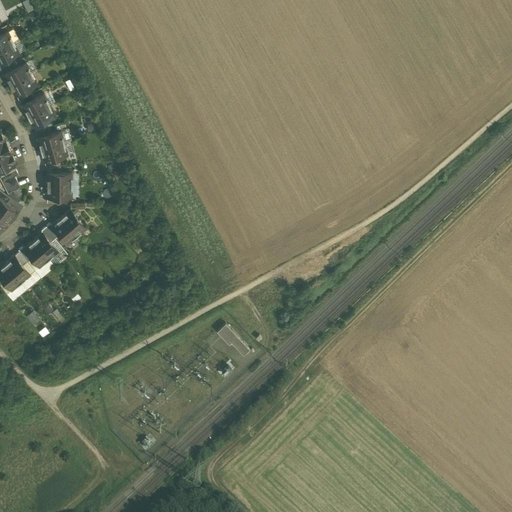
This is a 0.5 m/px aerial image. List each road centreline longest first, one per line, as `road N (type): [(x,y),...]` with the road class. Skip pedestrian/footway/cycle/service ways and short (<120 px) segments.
road 1 (track): [(44,396),(386,210),(511,105)]
road 2 (track): [(241,511),(210,480),(219,456),(511,166)]
road 3 (residential): [(0,240),(28,208),(34,182),(0,89)]
